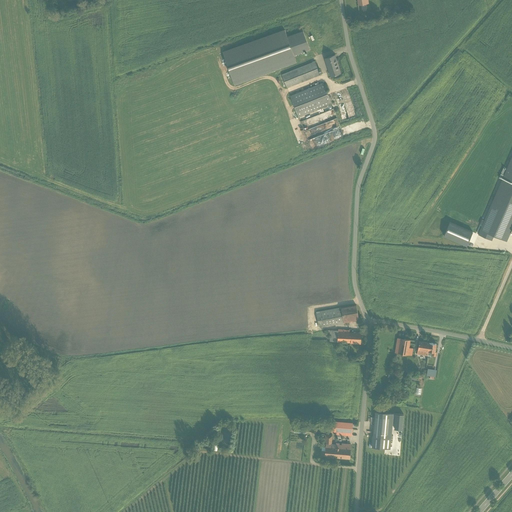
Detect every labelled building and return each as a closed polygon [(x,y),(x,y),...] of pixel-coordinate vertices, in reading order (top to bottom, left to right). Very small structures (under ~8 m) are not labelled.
[(284,29),(223,51),(235,85),(296,62),(294,55),(310,50),(303,31),(288,36),(284,29)] [(330,76),(340,73),(335,54),(324,57),(330,76)] [(315,63),(282,76),(292,102),(297,101),(301,111),(297,113),(299,119),(332,106),(315,63)] [(338,103),(343,120),(350,118),(345,101),(338,103)] [(304,139),(338,126),(335,117),(301,131),(304,139)] [(511,234),(511,229),(511,147),(502,175),(505,175),(504,177),(509,179),(508,182),(498,178),(494,189),(495,190),(494,192),(497,193),(495,197),(489,195),(475,234),(490,239),(491,235),(505,239),(507,233),(511,234)] [(317,311),(319,325),(359,318),(357,304),(317,311)] [(302,317),(282,317),(283,331),(302,331),(302,317)] [(337,340),(359,342),(360,329),(338,328),(337,340)] [(397,335),(395,350),(409,352),(411,337),(397,335)] [(426,353),(427,342),(418,341),(416,352),(426,353)] [(426,353),(435,354),(437,343),(427,342),(426,353)] [(377,407),(375,433),(393,434),(395,409),(377,407)] [(334,417),(333,428),(337,428),(337,431),(353,433),(354,419),(334,417)] [(312,419),(311,428),(318,429),(319,420),(312,419)] [(336,456),(337,442),(322,441),(320,455),(336,456)] [(336,456),(349,458),(351,444),(337,442),(336,456)]
